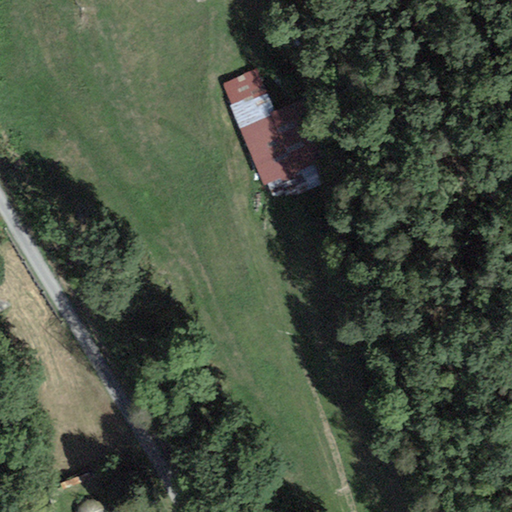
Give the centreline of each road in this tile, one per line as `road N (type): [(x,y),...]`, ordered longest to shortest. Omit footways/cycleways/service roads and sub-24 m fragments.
road 1 (track): [(229,164),(263,287),(356,511)]
road 2 (unclassified): [(0,217),(165,478),(177,511)]
